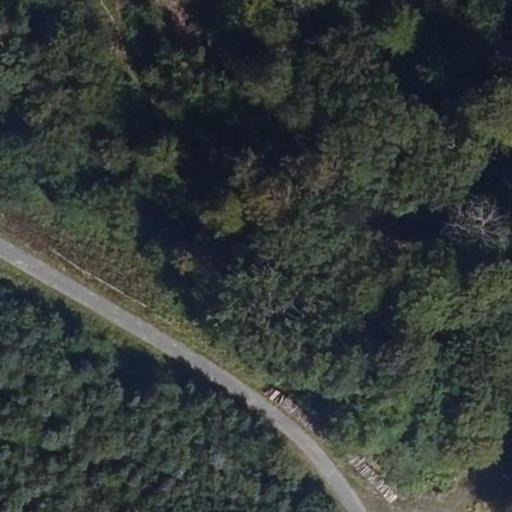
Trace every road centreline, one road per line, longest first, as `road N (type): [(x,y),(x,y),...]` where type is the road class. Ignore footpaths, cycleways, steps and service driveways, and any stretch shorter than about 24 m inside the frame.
road 1 (unknown): [(102,0),(465,511)]
road 2 (track): [(0,265),(249,401),(319,460),(350,511)]
